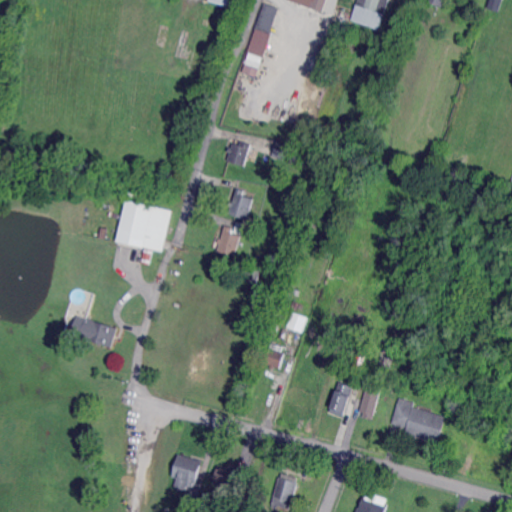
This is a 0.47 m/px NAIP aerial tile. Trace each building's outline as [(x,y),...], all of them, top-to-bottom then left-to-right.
[(238,0),(236,8),(209,2),(209,0),(238,0)] [(327,0),(323,12),(289,0),(327,0)] [(389,0),(380,30),(352,21),(358,0),(389,0)] [(488,0),(487,7),(498,11),(501,0),(488,0)] [(269,32),(272,33),(264,55),(248,50),(266,2),(279,6),(269,32)] [(194,61),(176,56),(183,29),(201,34),(194,61)] [(484,58),(476,56),(478,50),(486,53),(484,58)] [(292,162),(273,156),(278,140),(297,147),(292,162)] [(246,166),(229,161),(232,153),(229,152),(230,147),(233,148),(234,143),(241,145),(242,141),(253,144),(246,166)] [(469,164),(452,159),(454,150),(471,155),(469,164)] [(249,219),(230,213),(238,188),(246,190),(244,196),(255,199),(249,219)] [(163,252),(118,242),(127,201),(173,211),(163,252)] [(246,235),(233,231),(236,221),(249,225),(246,235)] [(236,257),(218,251),(226,225),(234,227),(232,233),(243,236),(236,257)] [(257,284),(242,280),(247,265),(262,270),(257,284)] [(300,311),(293,308),(295,302),(302,304),(300,311)] [(114,339),(110,338),(108,346),(72,335),(79,315),(114,326),(112,332),(116,333),(114,339)] [(288,340),(283,338),(286,329),(291,330),(288,340)] [(363,337),(356,335),(357,329),(364,331),(363,337)] [(281,368),(276,366),(275,370),(270,368),(271,365),(266,363),(273,342),(285,346),(283,352),(286,353),(281,368)] [(366,369),(354,364),(359,350),(371,354),(366,369)] [(394,360),(387,357),(390,350),(397,352),(394,360)] [(349,397),(347,397),(343,413),(328,408),(333,390),(336,390),(339,381),(352,386),(349,397)] [(374,419),(364,416),(365,413),(361,412),(370,383),(383,387),(374,419)] [(440,443),(406,434),(408,427),(393,423),(400,397),(416,401),(414,407),(447,416),(440,443)] [(197,483),(195,483),(193,488),(188,486),(187,490),(175,487),(178,478),(173,476),(180,453),(204,460),(197,483)] [(232,470),(237,472),(233,489),(214,484),(219,466),(226,468),(227,465),(233,467),(232,470)] [(297,482),(300,483),(292,510),(273,504),(280,477),(283,478),(284,473),(298,477),(297,482)] [(378,500),(389,504),(386,511),(359,511),(365,496),(371,498),(373,493),(379,496),(378,500)] [(194,511),(181,511),(185,502),(197,506),(194,511)]
